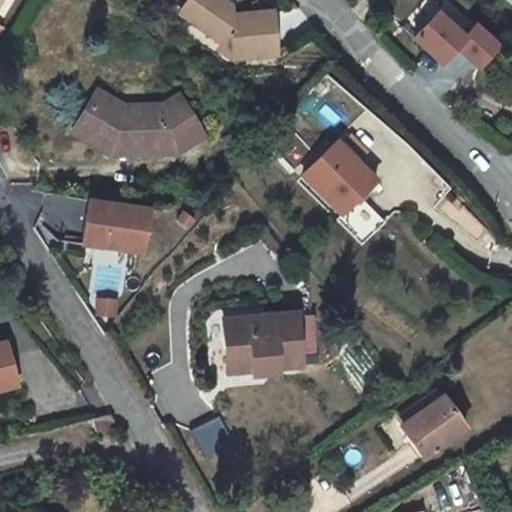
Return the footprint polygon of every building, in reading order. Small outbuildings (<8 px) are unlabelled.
[(190,0),(181,13),(223,42),(235,51),(236,58),(277,54),(273,12),(231,16),(225,11),(225,0),(224,0),(190,0)] [(498,45),(471,20),(460,33),(432,8),(406,38),(438,67),(452,51),(475,71),(498,45)] [(235,51),(223,42),(219,46),(236,58),(235,51)] [(96,95),(76,129),(105,146),(107,141),(123,145),(121,150),(176,148),(200,133),(178,100),(168,107),(159,110),(127,111),(119,109),(96,95)] [(107,141),(105,146),(121,150),(123,145),(107,141)] [(336,142),(303,175),(342,214),(375,181),(336,142)] [(177,183),(158,184),(158,210),(178,210),(177,183)] [(88,201),(82,245),(106,248),(106,244),(118,246),(118,250),(143,253),(149,209),(88,201)] [(112,303),(97,302),(96,311),(112,312),(112,303)] [(263,369),(302,366),(297,313),(223,320),(225,346),(231,345),(233,364),(246,363),(247,371),(253,370),(253,374),(264,373),(263,369)] [(0,390),(16,386),(5,344),(0,345),(0,390)] [(231,345),(225,346),(228,372),(247,371),(246,363),(233,364),(231,345)] [(398,419),(402,425),(439,398),(434,392),(398,419)] [(423,458),(465,427),(442,396),(439,398),(402,425),(401,427),(423,458)] [(220,418),(192,434),(208,460),(235,444),(220,418)]
